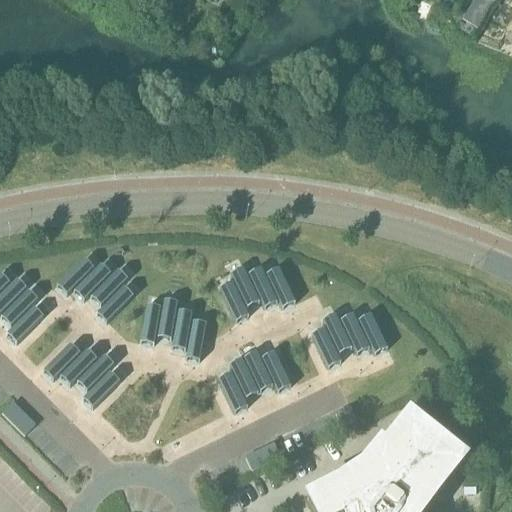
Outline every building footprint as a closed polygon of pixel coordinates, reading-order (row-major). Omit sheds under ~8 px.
[(149,0),(150,0),(149,3),(163,9),(167,1),(179,6),(181,0),(149,0)] [(486,0),(476,0),(462,22),(476,32),(494,5),(486,0)] [(83,262),(56,289),(66,299),(93,272),(83,262)] [(100,268),(73,295),(83,304),(110,278),(100,268)] [(242,271),(229,277),(246,312),(258,306),(242,271)] [(260,272),(247,278),(264,312),(276,306),(260,272)] [(278,272),(265,278),(282,312),(294,306),(278,272)] [(117,273),(90,300),(100,310),(126,283),(117,273)] [(0,278),(0,294),(8,287),(0,278)] [(15,282),(0,297),(0,317),(25,292),(15,282)] [(231,286),(218,292),(235,326),(247,320),(231,286)] [(132,300),(122,290),(95,317),(105,327),(132,300)] [(27,294),(0,320),(10,330),(37,304),(27,294)] [(163,304),(156,341),(170,343),(177,306),(163,304)] [(160,311),(146,309),(139,346),(153,348),(160,311)] [(32,311),(5,337),(15,347),(42,321),(32,311)] [(191,317),(177,314),(171,352),(184,354),(191,317)] [(334,318),(321,324),(338,358),(350,351),(334,318)] [(352,318),(339,324),(356,358),(368,352),(352,318)] [(370,318),(357,324),(374,358),(386,352),(370,318)] [(206,328),(192,325),(185,362),(199,365),(206,328)] [(323,332),(310,338),(327,372),(339,366),(323,332)] [(69,347),(42,374),(52,384),(79,357),(69,347)] [(86,353),(59,380),(69,390),(96,363),(86,353)] [(255,355),(243,361),(259,396),(272,389),(255,355)] [(273,356),(261,362),(277,396),(290,390),(273,356)] [(103,359),(76,386),(86,395),(113,369),(103,359)] [(241,362),(228,368),(245,403),(257,396),(241,362)] [(82,403),(92,412),(118,386),(109,376),(82,403)] [(230,376),(217,382),(234,417),(246,411),(230,376)] [(13,406),(2,416),(11,426),(22,416),(13,406)] [(350,410),(335,417),(341,430),(356,423),(350,410)] [(22,416),(11,426),(21,436),(32,425),(22,416)] [(338,487),(309,502),(314,511),(424,511),(460,465),(409,423),(390,446),(394,450),(389,456),(380,449),(362,471),(338,487)] [(273,446),(259,453),(266,467),(280,460),(273,446)] [(259,453),(244,460),(251,474),(266,467),(259,453)]
